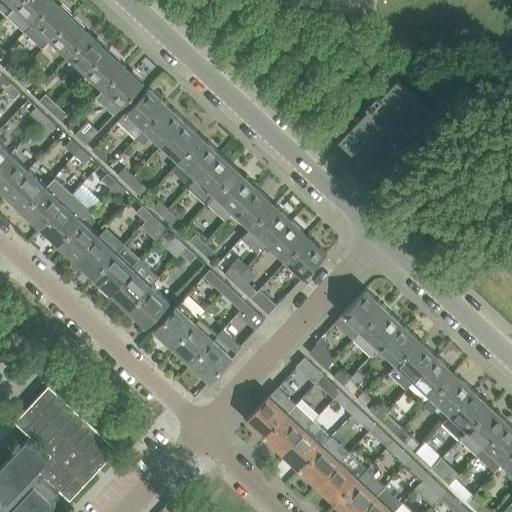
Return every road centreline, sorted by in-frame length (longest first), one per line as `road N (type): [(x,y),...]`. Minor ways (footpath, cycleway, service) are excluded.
road 1 (residential): [(388,248),(131,0)]
road 2 (residential): [(209,438),(8,250)]
road 3 (residential): [(209,438),(388,248)]
road 4 (residential): [(511,359),(388,248)]
